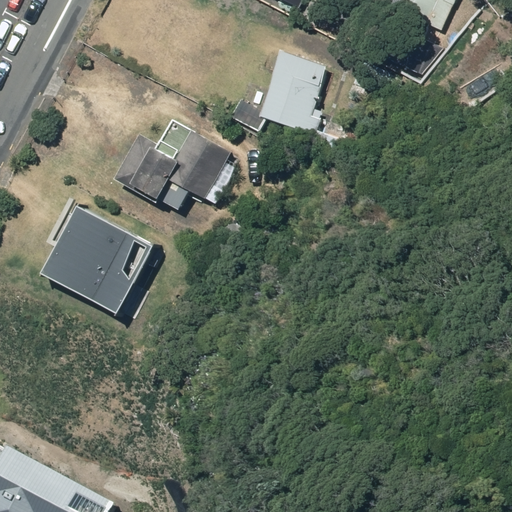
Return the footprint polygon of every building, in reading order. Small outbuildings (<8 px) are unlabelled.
[(456,0),(383,0),(382,2),(441,32),(456,0)] [(327,66),(280,51),(258,118),(315,135),(322,113),(313,110),(327,66)] [(139,134),(114,178),(156,203),(158,200),(177,211),(189,191),(206,200),(231,154),(191,131),(174,160),(154,148),(156,144),(139,134)] [(338,160),(344,141),(317,133),(311,151),(338,160)] [(116,316),(152,248),(77,209),(41,276),(116,316)] [(46,329),(19,381),(63,405),(91,353),(46,329)] [(96,432),(83,459),(134,484),(147,457),(96,432)] [(111,511),(116,503),(8,445),(0,459),(0,511),(111,511)]
